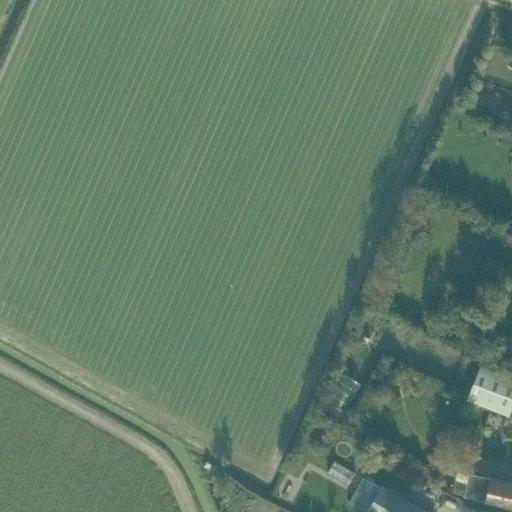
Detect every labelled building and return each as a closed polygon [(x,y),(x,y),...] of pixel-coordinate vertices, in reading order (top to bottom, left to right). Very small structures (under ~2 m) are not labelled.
[(488,129),(484,138),(496,142),(499,133),(488,129)] [(511,139),(504,136),(501,144),(510,148),(511,143),(511,139)] [(509,415),(511,407),(511,377),(481,365),(466,399),(509,415)] [(409,378),(405,369),(382,379),(386,388),(409,378)] [(359,414),(373,380),(358,374),(345,408),(359,414)] [(511,508),(511,481),(469,473),(464,497),(484,501),(484,502),(511,508)] [(363,511),(430,511),(382,484),(381,485),(363,476),(348,503),(363,511)] [(426,484),(420,494),(434,502),(440,491),(426,484)]
